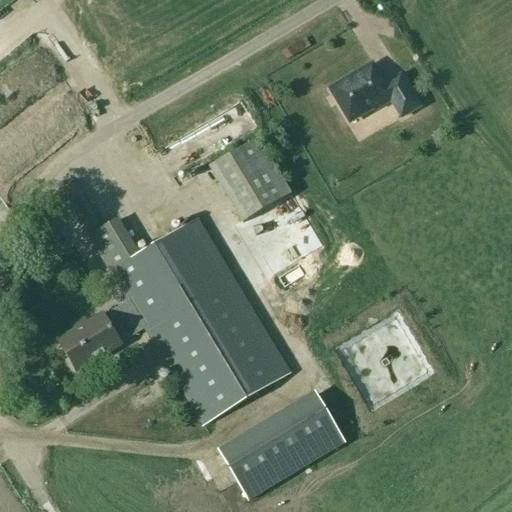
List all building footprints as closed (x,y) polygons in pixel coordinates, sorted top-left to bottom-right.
[(421,108),(401,74),(384,84),(372,62),(326,89),(348,126),(374,110),(375,112),(390,103),(400,120),(421,108)] [(0,147),(0,167),(47,137),(38,123),(0,147)] [(253,134),(207,166),(244,219),(290,187),(253,134)] [(54,189),(79,235),(98,224),(74,178),(54,189)] [(101,315),(58,342),(76,373),(121,346),(119,344),(145,329),(203,425),(289,373),(197,222),(140,256),(118,221),(90,238),(128,301),(102,317),(101,315)] [(399,391),(433,373),(400,313),(337,347),(347,367),(364,358),(362,355),(398,335),(403,345),(380,358),(399,391)] [(316,397),(219,455),(247,502),(344,443),(316,397)]
